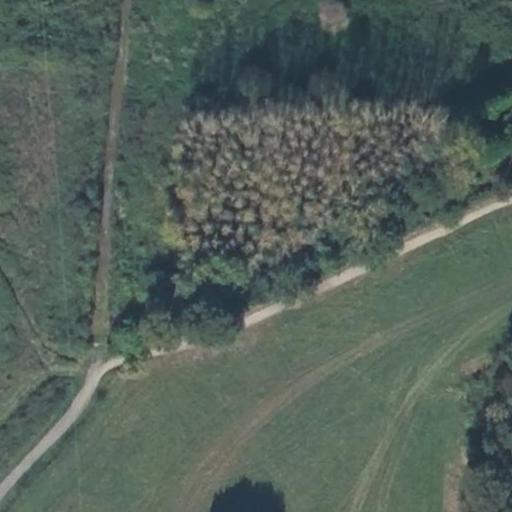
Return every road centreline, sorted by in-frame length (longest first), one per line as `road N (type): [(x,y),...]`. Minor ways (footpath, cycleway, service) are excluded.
road 1 (track): [(98,370),(129,0)]
road 2 (unclassified): [(98,370),(72,414),(0,493)]
